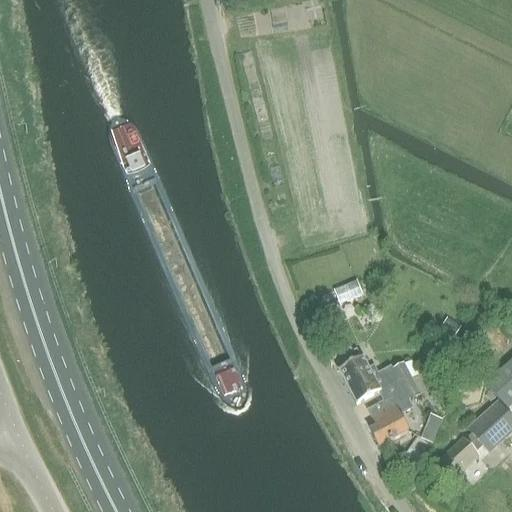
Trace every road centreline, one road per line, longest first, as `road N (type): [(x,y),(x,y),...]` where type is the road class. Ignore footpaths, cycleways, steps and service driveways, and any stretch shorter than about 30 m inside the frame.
road 1 (unclassified): [(403,511),(281,286),(205,0)]
road 2 (primary): [(115,511),(58,385),(0,196)]
